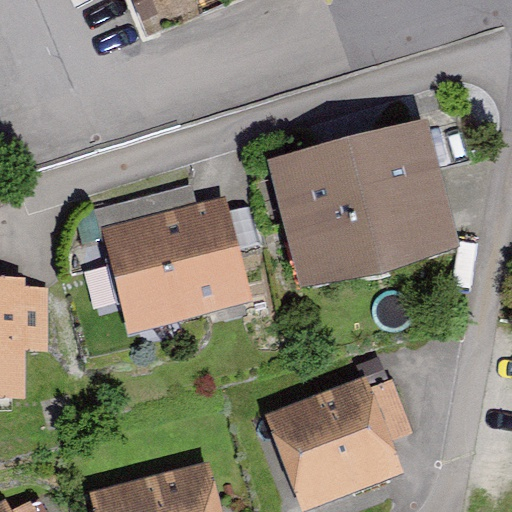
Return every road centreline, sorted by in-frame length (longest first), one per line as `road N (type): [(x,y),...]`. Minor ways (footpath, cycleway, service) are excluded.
road 1 (residential): [(511,53),(47,188)]
road 2 (residential): [(511,280),(460,492),(438,511)]
